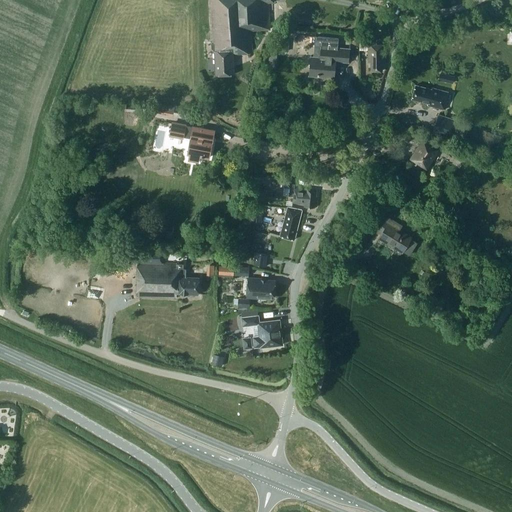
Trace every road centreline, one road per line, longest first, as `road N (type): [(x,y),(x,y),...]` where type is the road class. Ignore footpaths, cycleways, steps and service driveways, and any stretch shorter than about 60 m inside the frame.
road 1 (unclassified): [(476,0),(402,27),(393,44),(379,107),(295,287),(298,351),(288,409)]
road 2 (unclassified): [(288,409),(256,393),(153,371),(15,319)]
road 3 (tertiary): [(199,511),(155,465),(36,396),(0,387)]
road 4 (secondary): [(176,435),(0,352)]
road 5 (unclassified): [(427,511),(363,478),(288,409)]
